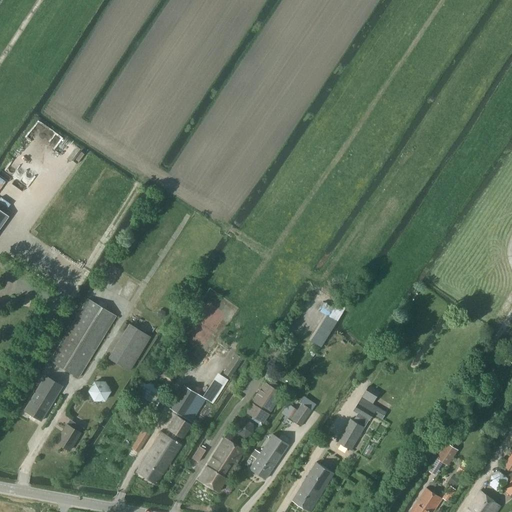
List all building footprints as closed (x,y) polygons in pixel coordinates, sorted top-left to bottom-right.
[(0,227),(8,216),(0,209),(0,227)] [(78,377),(117,316),(90,299),(52,361),(78,377)] [(335,317),(340,308),(336,306),(331,315),(335,317)] [(130,371),(152,337),(131,324),(110,359),(130,371)] [(511,349),(503,362),(509,367),(511,362),(511,349)] [(268,354),(264,360),(268,363),(272,357),(268,354)] [(237,355),(224,374),(230,377),(243,359),(237,355)] [(164,360),(158,370),(165,375),(171,365),(164,360)] [(45,376),(24,410),(41,421),(62,386),(45,376)] [(167,435),(162,432),(137,472),(156,483),(181,444),(175,441),(178,436),(183,439),(188,430),(190,431),(197,420),(193,417),(204,399),(213,404),(226,383),(215,376),(202,397),(184,386),(170,409),(191,422),(190,423),(176,414),(170,425),(168,424),(166,427),(167,428),(167,429),(170,431),(167,435)] [(131,397),(153,411),(166,392),(144,378),(131,397)] [(267,385),(264,383),(245,412),(262,423),(281,394),(278,392),(281,387),(271,380),(267,385)] [(94,381),(88,391),(94,401),(105,401),(111,391),(105,381),(94,381)] [(354,421),(351,418),(337,441),(351,449),(364,427),(369,419),(371,420),(374,415),(383,420),(387,412),(378,407),(378,406),(374,404),(381,392),(369,385),(362,397),(354,410),(359,413),(354,421)] [(288,404),(282,414),(291,419),(301,426),(312,410),(304,405),(302,403),(297,410),(288,404)] [(132,416),(142,422),(148,413),(138,406),(132,416)] [(70,419),(67,425),(56,442),(69,450),(80,433),(79,432),(83,427),(70,419)] [(137,437),(138,438),(132,448),(138,452),(149,434),(142,430),(137,437)] [(252,455),(256,459),(250,468),(265,479),(288,446),(272,435),(259,453),(255,450),(252,455)] [(198,480),(218,492),(243,450),(224,438),(198,480)] [(448,443),(437,458),(448,465),(458,450),(448,443)] [(192,458),(198,462),(205,450),(199,446),(192,458)] [(310,511),(334,473),(317,462),(293,500),(310,511)] [(457,471),(464,476),(470,468),(462,463),(457,471)] [(448,482),(456,488),(462,479),(454,474),(448,482)] [(451,486),(443,498),(449,502),(457,489),(451,486)] [(433,511),(443,498),(427,487),(410,511),(433,511)] [(495,511),(501,504),(481,491),(466,511),(495,511)]
